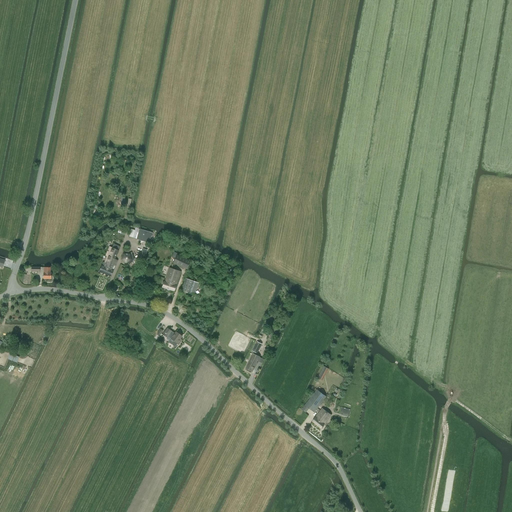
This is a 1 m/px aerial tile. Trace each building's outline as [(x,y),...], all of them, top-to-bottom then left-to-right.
[(129,237),(149,243),(152,233),(143,230),(139,228),(139,229),(138,229),(139,228),(135,227),(135,230),(131,229),(129,237)] [(103,262),(99,271),(111,276),(117,260),(115,259),(120,247),(113,244),(112,247),(109,247),(106,256),(107,256),(104,262),(103,262)] [(123,254),(121,259),(126,263),(127,263),(129,264),(133,262),(134,259),(133,255),(130,255),(130,254),(129,254),(130,249),(126,248),(123,254)] [(174,252),(172,257),(175,258),(173,263),(186,269),(190,261),(176,255),(177,254),(174,252)] [(163,281),(161,288),(174,291),(176,285),(181,272),(169,268),(165,281),(163,281)] [(186,278),(181,290),(194,295),(199,283),(186,278)] [(167,328),(163,335),(166,337),(167,336),(171,339),(168,342),(174,347),(177,343),(178,345),(182,340),(180,339),(182,336),(176,332),(175,333),(167,328)] [(273,328),(268,339),(272,341),(277,330),(273,328)] [(253,350),(253,351),(256,352),(257,353),(262,344),(257,342),(254,348),(253,350)] [(253,354),(246,369),(252,371),(257,362),(257,361),(257,362),(259,357),(256,355),(255,355),(256,352),(253,351),(252,353),(253,354)] [(323,380),(328,369),(323,367),(318,378),(323,380)] [(327,397),(317,389),(302,409),(306,412),(309,408),(314,412),(327,397)] [(314,419),(312,421),(321,428),(323,426),(331,415),(322,408),(314,419)]
